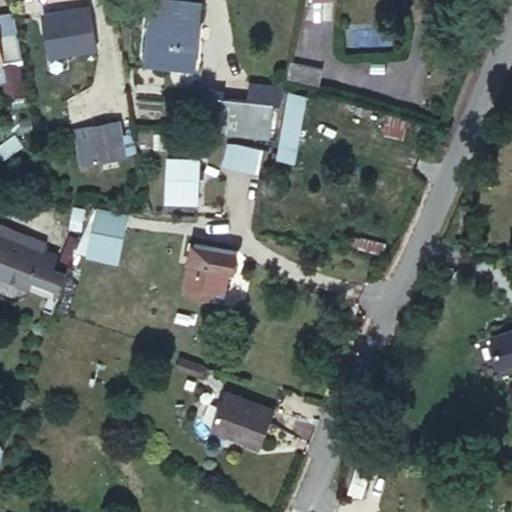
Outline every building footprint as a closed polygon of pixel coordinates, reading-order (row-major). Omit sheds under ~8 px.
[(184,57),(190,0),(151,0),(151,3),(144,3),(138,51),(184,57)] [(89,6),(44,14),(51,56),(96,48),(89,6)] [(6,12),(0,12),(0,62),(10,62),(12,62),(6,12)] [(289,74),(320,80),(323,64),(292,58),(289,74)] [(0,96),(14,95),(10,62),(0,62),(0,96)] [(219,122),(269,127),(272,102),(280,103),(282,87),(250,83),(248,100),(222,97),(219,122)] [(300,95),(284,92),(272,154),(289,157),(300,95)] [(137,153),(133,134),(121,136),(118,121),(74,130),(78,149),(91,146),(94,161),(137,153)] [(219,122),(218,130),(268,135),(269,127),(219,122)] [(33,129),(24,130),(25,144),(35,142),(33,129)] [(260,170),(264,144),(227,138),(222,163),(260,170)] [(167,151),(164,199),(199,200),(201,153),(167,151)] [(39,178),(27,180),(28,191),(40,190),(39,178)] [(511,239),(511,198),(502,237),(511,239)] [(118,226),(120,212),(90,207),(88,221),(118,226)] [(21,234),(5,225),(2,231),(17,240),(21,234)] [(0,274),(15,284),(38,245),(21,234),(17,240),(2,231),(0,229),(0,274)] [(67,234),(58,252),(65,255),(73,239),(67,234)] [(228,258),(187,245),(175,281),(207,291),(212,275),(221,278),(228,258)] [(59,268),(65,255),(58,252),(52,265),(59,268)] [(511,331),(499,335),(507,364),(511,362),(511,331)] [(209,361),(187,352),(181,362),(203,373),(209,361)] [(273,407),(224,388),(210,422),(260,442),(273,407)]
